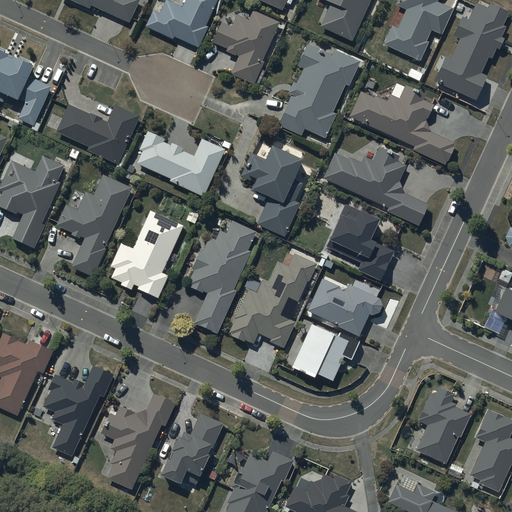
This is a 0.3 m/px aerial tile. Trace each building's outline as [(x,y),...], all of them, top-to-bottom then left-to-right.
[(62,0),(90,12),(91,8),(129,26),(139,2),(134,0),(62,0)] [(153,13),(144,30),(173,43),(173,40),(199,51),(208,30),(205,29),(218,0),(186,0),(182,10),(167,3),(159,16),(153,13)] [(255,0),(254,2),(282,14),(288,0),(290,0),(295,2),(296,0),(255,0)] [(316,0),(331,7),(321,30),(351,44),(371,0),(316,0)] [(392,29),(383,47),(420,64),(428,45),(426,44),(431,33),(440,37),(452,12),(437,5),(438,0),(398,0),(395,7),(406,12),(397,31),(392,29)] [(508,15),(488,6),(486,10),(475,6),(467,23),(461,21),(452,39),(459,42),(450,59),(445,57),(433,84),(475,103),(486,78),(480,76),(487,60),(491,61),(495,51),(499,52),(504,42),(500,40),(505,30),(502,28),(508,15)] [(238,59),(230,77),(254,88),(279,25),(253,13),(249,23),(237,17),(232,30),(222,25),(213,46),(227,52),(226,55),(235,59),(236,58),(238,59)] [(291,99),(277,128),(301,139),(304,132),(325,141),(336,116),(333,115),(345,88),(350,89),(360,65),(334,53),(332,59),(307,47),(297,68),(304,71),(297,87),(294,86),(288,97),(291,99)] [(0,98),(17,106),(19,103),(26,106),(18,122),(33,129),(51,89),(29,80),(32,73),(0,58),(0,98)] [(423,77),(411,70),(406,79),(418,85),(423,77)] [(361,94),(349,120),(414,149),(412,153),(445,168),(447,164),(448,165),(454,151),(453,150),(454,146),(430,134),(426,124),(433,107),(422,103),(425,97),(406,89),(400,101),(390,98),(387,104),(375,98),(374,101),(361,94)] [(68,108),(56,135),(88,150),(86,153),(118,168),(139,119),(114,108),(107,125),(68,108)] [(142,155),(136,167),(171,182),(170,185),(204,200),(224,152),(201,142),(193,158),(164,145),(165,142),(146,135),(139,153),(142,155)] [(334,156),(322,181),(388,211),(387,214),(419,229),(428,208),(403,195),(400,184),(407,168),(397,164),(400,159),(379,150),(373,164),(364,160),(361,165),(348,159),(347,162),(334,156)] [(245,181),(255,186),(251,196),(267,203),(256,228),(284,239),(299,206),(294,205),(302,186),(294,183),(302,166),(271,153),(266,163),(251,156),(240,180),(245,181)] [(23,217),(12,241),(34,251),(45,227),(42,225),(61,185),(57,183),(63,169),(41,159),(35,173),(12,162),(0,188),(0,192),(3,194),(0,200),(0,209),(15,217),(16,214),(23,217)] [(83,241),(70,271),(93,281),(106,251),(105,250),(131,190),(103,178),(94,199),(85,195),(77,213),(65,208),(57,228),(73,235),(71,237),(80,241),(80,239),(83,241)] [(338,219),(327,249),(361,265),(357,274),(381,284),(394,254),(376,246),(377,242),(372,240),(379,226),(360,217),(362,214),(344,207),(338,219)] [(200,215),(191,211),(185,223),(195,227),(200,215)] [(116,271),(111,280),(122,285),(121,288),(132,292),(134,288),(137,290),(136,292),(158,302),(169,278),(163,275),(183,228),(150,214),(133,252),(121,247),(111,269),(116,271)] [(206,296),(193,327),(217,338),(237,293),(234,292),(251,254),(248,252),(256,234),(232,224),(226,237),(220,234),(216,243),(209,240),(203,254),(200,253),(192,271),(195,272),(187,290),(202,297),(203,295),(206,296)] [(240,306),(228,336),(231,337),(229,340),(245,347),(245,345),(254,349),(258,338),(269,342),(268,346),(284,353),(297,324),(289,321),(306,282),(308,283),(315,266),(293,257),(288,269),(278,264),(269,286),(260,283),(255,294),(248,291),(242,306),(240,306)] [(323,282),(309,313),(337,325),(336,328),(359,338),(369,317),(372,318),(379,316),(382,308),(379,301),(348,288),(345,295),(337,292),(339,289),(323,282)] [(498,314),(496,318),(511,325),(511,294),(508,293),(501,290),(492,312),(498,314)] [(311,328),(292,371),(314,380),(315,377),(332,385),(343,361),(352,365),(361,343),(340,333),(337,339),(311,328)] [(0,379),(0,380),(0,411),(17,419),(37,373),(44,376),(54,353),(29,342),(27,347),(2,335),(0,340),(0,379)] [(62,427),(51,450),(72,460),(100,399),(104,401),(115,377),(93,367),(84,386),(74,381),(72,385),(55,378),(48,392),(51,393),(44,409),(55,414),(51,422),(62,427)] [(427,428),(415,453),(444,467),(457,439),(460,440),(470,416),(453,409),(455,407),(450,405),(453,397),(438,390),(434,397),(429,395),(416,423),(427,428)] [(112,467),(106,482),(132,494),(162,429),(165,431),(177,405),(153,394),(145,413),(136,416),(119,408),(114,418),(110,415),(100,436),(114,442),(109,451),(115,454),(109,466),(112,467)] [(484,444),(468,478),(479,482),(477,486),(498,494),(510,467),(511,467),(511,442),(508,440),(511,429),(511,423),(487,411),(474,441),(484,444)] [(167,466),(161,480),(179,488),(183,481),(196,486),(198,482),(200,483),(210,460),(208,459),(211,452),(213,453),(224,426),(200,415),(190,437),(184,434),(180,444),(178,443),(172,456),(174,457),(169,467),(167,466)] [(229,507),(226,511),(267,511),(281,482),(282,483),(292,463),(272,454),(267,465),(250,457),(244,470),(240,469),(230,490),(233,491),(226,506),(229,507)] [(294,490),(285,510),(290,511),(349,511),(342,509),(347,498),(345,497),(350,485),(335,478),(333,482),(323,477),(320,482),(312,484),(310,483),(305,495),(294,490)] [(449,511),(431,503),(434,495),(416,487),(412,496),(395,489),(387,507),(398,511),(449,511)]
